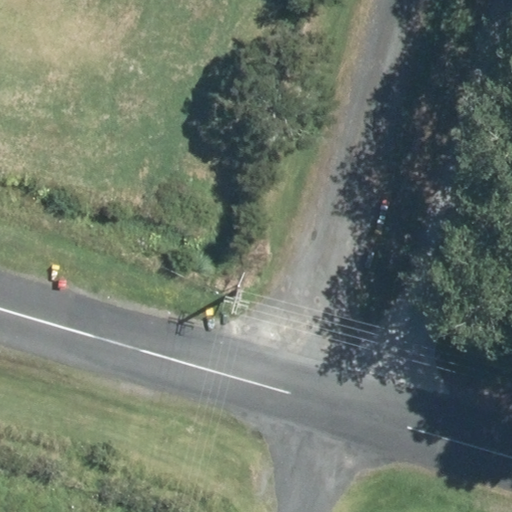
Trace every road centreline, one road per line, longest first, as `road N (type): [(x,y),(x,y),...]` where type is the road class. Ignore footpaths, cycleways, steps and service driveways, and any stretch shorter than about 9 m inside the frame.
road 1 (residential): [(333,410),(351,346),(367,168),(414,0)]
road 2 (unclassified): [(0,312),(333,410)]
road 3 (unclassified): [(333,410),(511,464)]
